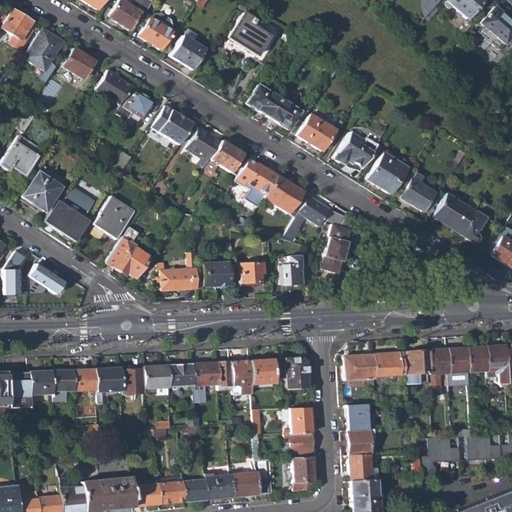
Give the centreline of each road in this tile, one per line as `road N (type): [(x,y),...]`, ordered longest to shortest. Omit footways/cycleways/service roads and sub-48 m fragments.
road 1 (residential): [(472,303),(470,277),(43,0)]
road 2 (residential): [(262,511),(331,504),(321,318)]
road 3 (primary): [(126,325),(321,318)]
road 4 (residential): [(0,221),(112,299),(126,325)]
road 5 (primary): [(321,318),(471,307)]
road 6 (primary): [(0,335),(126,325)]
